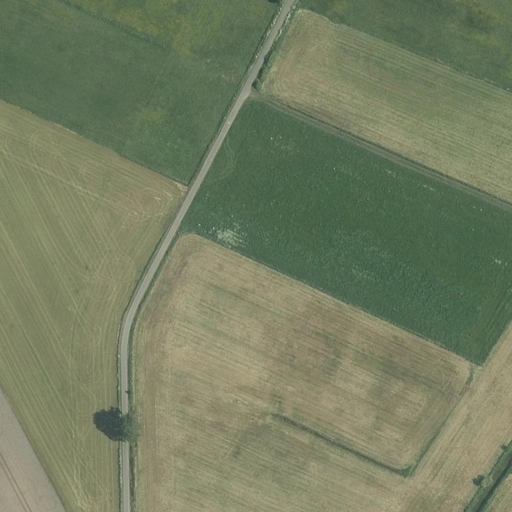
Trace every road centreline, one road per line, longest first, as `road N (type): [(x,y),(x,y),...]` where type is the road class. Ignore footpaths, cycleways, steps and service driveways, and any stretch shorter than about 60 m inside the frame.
road 1 (unclassified): [(291,0),(129,316),(126,511)]
road 2 (track): [(244,92),(511,210)]
